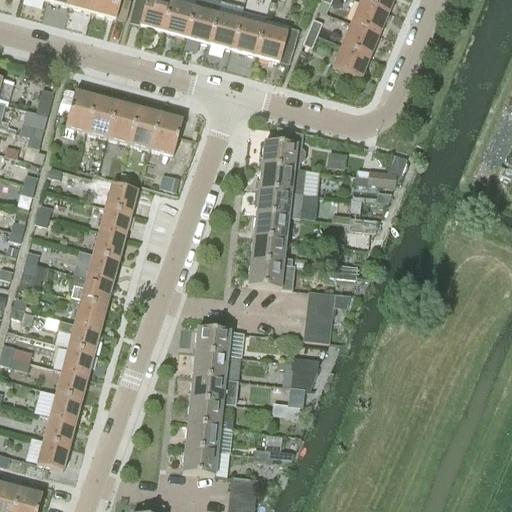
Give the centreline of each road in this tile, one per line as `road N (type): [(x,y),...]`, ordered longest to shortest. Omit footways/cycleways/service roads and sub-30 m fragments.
road 1 (residential): [(86,511),(233,98)]
road 2 (residential): [(233,98),(0,36)]
road 3 (residential): [(384,118),(355,131),(233,98)]
road 4 (residential): [(384,118),(433,0)]
road 5 (track): [(511,75),(464,189)]
